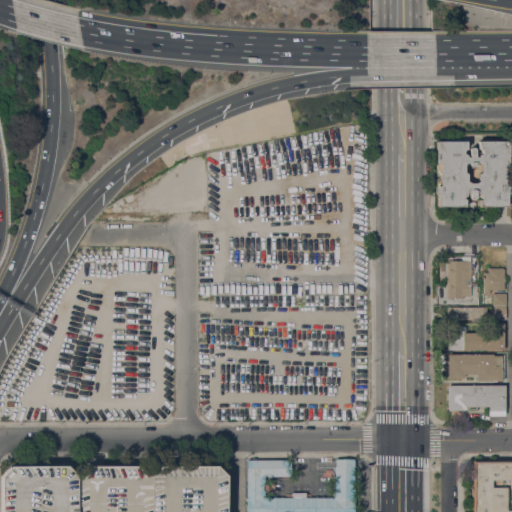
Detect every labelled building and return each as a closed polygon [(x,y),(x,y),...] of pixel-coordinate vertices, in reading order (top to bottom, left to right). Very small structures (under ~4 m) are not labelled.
[(479,199),(481,198),(481,197),(478,195),(478,193),(474,193),(475,197),(473,198),(471,199),(469,197),(469,193),(465,193),(465,195),(463,197),(462,198),(464,199),(464,206),(437,206),(437,194),(435,193),(436,141),(466,140),(466,148),(463,150),(462,153),(466,155),(466,156),(469,156),(469,148),(471,147),(473,147),(474,148),(474,157),(478,156),(478,155),(481,153),(481,150),(478,148),(478,141),(508,141),(508,193),(506,194),(506,206),(479,206),(479,199)] [(448,265),(471,265),(470,297),(447,297),(448,265)] [(503,290),(490,290),(490,292),(489,292),(489,294),(486,294),(486,292),(483,292),(483,285),(482,285),(483,282),(483,281),(483,272),(487,272),(487,267),(502,267),(502,268),(503,268),(503,290)] [(492,306),(493,292),(506,293),(506,306),(492,306)] [(489,306),(489,313),(482,313),(482,319),(446,319),(446,308),(447,308),(447,306),(489,306)] [(505,318),(492,318),(492,306),(506,306),(505,318)] [(448,349),(448,326),(452,326),(452,322),(457,321),(457,326),(465,326),(465,332),(487,332),(487,323),(503,323),(503,349),(448,349)] [(476,380),(476,374),(463,374),(463,377),(445,377),(445,354),(502,353),(502,380),(476,380)] [(164,357),(164,369),(152,369),(152,368),(152,357),(164,357)] [(161,381),(161,397),(151,397),(151,404),(144,404),(144,394),(143,394),(143,381),(161,381)] [(503,384),(503,416),(487,416),(487,406),(465,406),(465,409),(463,409),(463,410),(447,410),(447,385),(503,384)] [(353,511),(246,511),(246,459),(289,459),(289,476),(264,476),(264,482),(273,482),(274,492),(264,492),(264,497),(291,497),(291,493),(305,493),(305,497),(333,497),(333,466),(335,466),(335,459),(353,459),(353,511)] [(471,511),(471,460),(511,460),(511,511),(471,511)] [(0,511),(1,473),(9,464),(54,465),(66,465),(73,471),(82,471),(86,465),(93,464),(139,465),(149,473),(158,464),(214,463),(224,472),(224,511),(0,511)]
